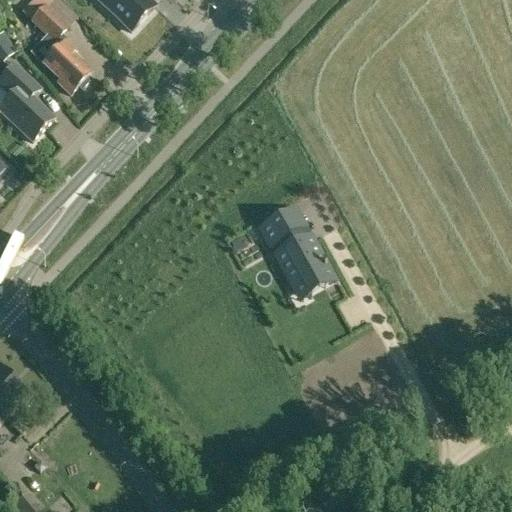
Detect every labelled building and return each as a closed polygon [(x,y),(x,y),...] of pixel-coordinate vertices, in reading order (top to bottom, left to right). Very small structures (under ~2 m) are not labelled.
[(156,9),(146,0),(94,0),(131,35),(156,9)] [(68,32),(46,11),(33,25),(49,39),(32,57),(60,83),(58,86),(71,99),(79,90),(81,93),(92,82),(90,79),(72,61),(75,57),(61,42),(68,32)] [(0,114),(32,145),(54,122),(25,94),(33,86),(16,69),(0,85),(0,90),(11,101),(0,113),(0,114)] [(286,219),(261,232),(271,251),(282,245),(280,241),(294,233),(286,219)] [(275,257),(294,291),(329,272),(310,238),(275,257)] [(0,427),(29,399),(0,370),(0,427)] [(41,476),(47,471),(42,465),(36,470),(41,476)] [(41,511),(29,497),(10,511),(41,511)]
